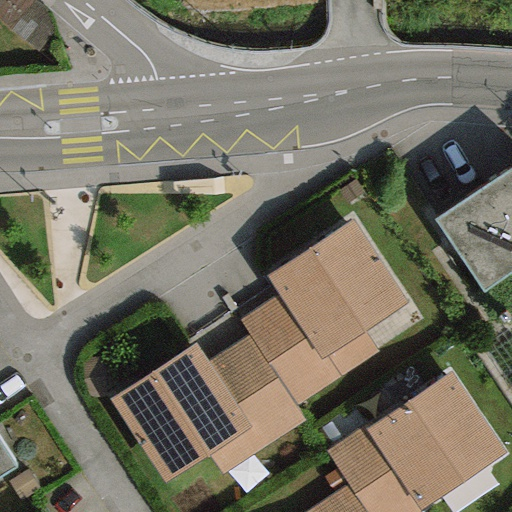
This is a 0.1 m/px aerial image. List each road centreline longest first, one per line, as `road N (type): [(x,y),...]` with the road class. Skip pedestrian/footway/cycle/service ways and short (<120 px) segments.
road 1 (tertiary): [(511,87),(348,90),(161,119)]
road 2 (tertiary): [(161,119),(0,127)]
road 3 (unclassified): [(161,119),(145,56),(77,0)]
